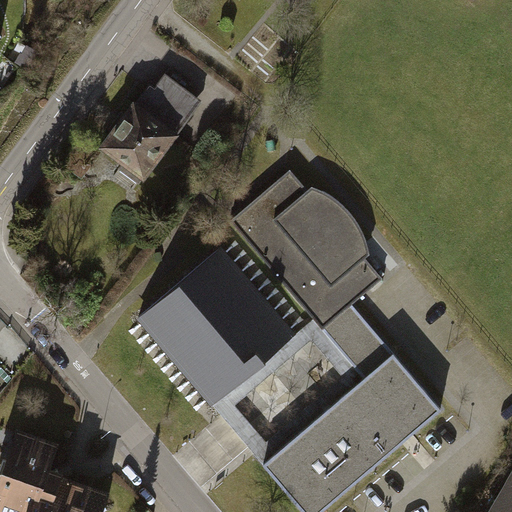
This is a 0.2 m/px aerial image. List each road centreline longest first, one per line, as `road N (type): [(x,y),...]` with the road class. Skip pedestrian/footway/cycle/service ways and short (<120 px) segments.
road 1 (residential): [(0,272),(198,511)]
road 2 (residential): [(143,0),(0,190)]
